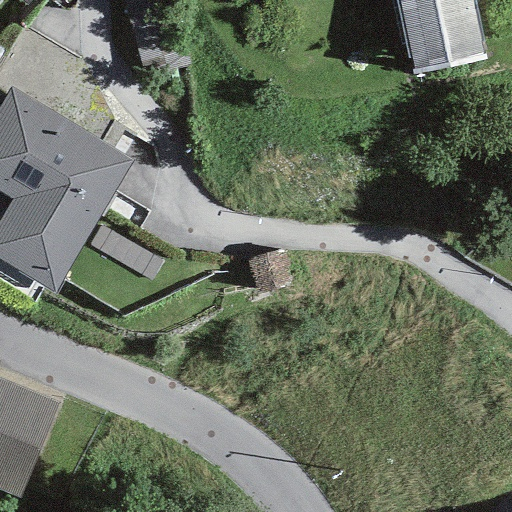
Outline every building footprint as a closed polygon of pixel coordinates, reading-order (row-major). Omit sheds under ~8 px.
[(147,0),(122,5),(145,84),(191,69),(169,0),(147,0)] [(485,59),(472,0),(395,0),(411,75),(485,59)] [(0,216),(0,265),(52,295),(130,162),(5,89),(0,98),(0,193),(10,200),(0,216)] [(161,263),(100,226),(89,244),(150,281),(161,263)] [(281,250),(244,260),(256,299),(292,288),(281,250)] [(57,402),(0,381),(0,488),(22,497),(57,402)]
